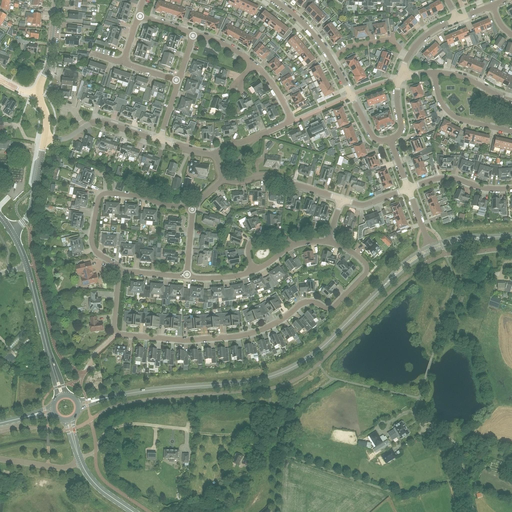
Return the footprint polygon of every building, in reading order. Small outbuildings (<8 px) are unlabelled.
[(239,8),(242,0),(236,0),(234,6),(239,8)] [(244,11),(248,2),(243,0),(242,0),(239,8),(244,11)] [(308,4),(310,6),(305,11),(307,13),(308,13),(310,15),(313,12),(317,8),(319,6),(318,6),(314,2),(315,2),(313,0),(311,0),(310,2),(308,4)] [(161,13),(164,3),(159,1),(156,11),(161,13)] [(434,4),(438,12),(443,9),(443,8),(444,8),(442,5),(441,5),(439,1),(434,4)] [(249,13),(253,5),(248,2),(244,11),(249,13)] [(429,7),(433,14),(435,13),(435,14),(438,13),(438,12),(434,4),(433,2),(428,4),(429,7)] [(121,9),(130,12),(130,11),(131,11),(132,7),(131,7),(131,6),(121,3),(119,8),(121,9)] [(167,13),(170,4),(164,3),(161,13),(162,12),(167,13)] [(428,17),(423,7),(418,10),(415,6),(414,6),(412,4),(413,4),(413,3),(411,3),(408,3),(408,4),(409,6),(411,8),(414,13),(418,11),(423,20),(428,17)] [(172,15),(175,6),(170,4),(167,13),(172,15)] [(423,7),(428,17),(429,17),(432,16),(431,15),(433,14),(429,7),(428,4),(423,7)] [(253,5),(249,13),(254,16),(258,7),(253,5)] [(177,18),(181,8),(175,6),(172,15),(178,17),(177,18)] [(310,15),(311,15),(310,16),(312,18),(313,18),(314,19),(323,11),(319,6),(317,8),(313,12),(310,15)] [(411,16),(414,13),(411,8),(409,6),(405,9),(407,11),(411,16)] [(186,19),(190,8),(186,7),(185,9),(181,8),(177,18),(183,20),(184,18),(186,19)] [(194,23),(198,13),(192,12),(193,9),(190,8),(186,19),(189,20),(189,22),(194,23)] [(129,14),(130,12),(121,9),(120,14),(128,17),(129,17),(130,14),(129,14)] [(264,22),(270,15),(267,13),(268,12),(265,10),(264,12),(261,10),(255,20),(257,22),(260,19),(264,22)] [(323,23),(330,18),(323,11),(314,19),(317,21),(316,22),(318,24),(321,21),(323,23)] [(92,19),(92,14),(70,12),(69,19),(82,20),(82,18),(85,18),(92,19)] [(200,24),(203,15),(198,13),(194,23),(195,23),(200,24)] [(128,18),(128,17),(120,14),(118,20),(126,23),(126,22),(127,22),(128,18)] [(275,19),(273,17),(273,16),(271,14),(270,15),(264,22),(269,26),(275,19)] [(206,26),(208,17),(203,15),(200,24),(206,26)] [(211,29),(214,19),(208,17),(206,26),(211,28),(210,29),(211,29)] [(214,19),(211,29),(216,30),(218,24),(222,25),(225,19),(220,17),(219,20),(214,19)] [(407,21),(413,27),(418,23),(412,17),(407,21)] [(8,24),(3,21),(0,19),(0,26),(0,27),(2,24),(6,27),(7,26),(8,24)] [(228,36),(234,27),(229,24),(230,22),(226,19),(223,26),(227,28),(223,34),(228,36)] [(274,30),(279,22),(280,21),(277,19),(276,20),(275,19),(269,26),(274,30)] [(379,25),(381,36),(385,35),(385,34),(387,34),(386,26),(389,26),(388,19),(382,20),(382,24),(379,25)] [(327,34),(335,29),(329,20),(327,23),(329,25),(323,30),(325,32),(327,34)] [(483,22),(486,30),(492,28),(489,20),(483,22)] [(381,36),(379,25),(376,25),(375,21),(369,22),(370,29),(373,28),(375,36),(377,35),(377,36),(381,36)] [(409,31),(400,21),(397,24),(400,27),(396,31),(400,35),(402,33),(403,35),(404,34),(405,35),(407,32),(407,33),(409,31)] [(411,29),(413,27),(407,21),(403,24),(400,21),(409,31),(411,29)] [(486,30),(483,22),(482,21),(479,22),(480,23),(478,24),(481,32),(486,30)] [(278,33),(284,26),(282,24),(283,24),(280,22),(280,23),(279,22),(274,30),(278,33)] [(367,29),(370,29),(369,22),(363,23),(364,27),(360,28),(362,39),(366,38),(366,37),(368,37),(367,29)] [(481,32),(478,24),(476,25),(476,24),(473,25),(473,26),(472,26),(476,34),(481,32)] [(362,39),(360,28),(357,28),(356,25),(350,26),(351,32),(355,31),(356,39),(358,38),(358,39),(362,39)] [(80,34),(81,33),(82,27),(68,26),(68,33),(80,34)] [(278,33),(277,35),(284,40),(292,32),(289,30),(290,29),(287,27),(287,28),(284,26),(278,33)] [(112,33),(120,36),(120,35),(121,35),(122,31),(121,31),(122,30),(113,27),(112,33)] [(141,33),(152,36),(153,33),(156,33),(157,29),(151,27),(150,29),(144,27),(143,30),(142,31),(141,33)] [(234,38),(239,30),(234,27),(228,36),(228,37),(229,36),(234,38)] [(330,40),(338,33),(335,29),(327,34),(331,39),(330,40)] [(461,31),(464,39),(470,37),(466,29),(463,30),(461,31)] [(239,41),(243,33),(239,30),(234,38),(239,41)] [(254,36),(250,33),(248,36),(254,38),(258,40),(259,38),(261,33),(257,31),(254,36)] [(459,41),(464,39),(461,31),(459,32),(456,33),(459,41)] [(166,41),(169,42),(179,45),(180,45),(180,44),(180,43),(180,42),(179,41),(180,39),(174,37),(175,34),(169,32),(166,41)] [(119,37),(120,36),(112,33),(110,38),(118,41),(119,41),(120,38),(119,37)] [(151,39),(152,36),(141,33),(141,34),(141,35),(141,37),(140,39),(146,41),(145,44),(152,46),(153,41),(151,39)] [(243,45),(248,36),(243,33),(239,41),(241,42),(240,43),(243,45)] [(338,33),(330,40),(334,45),(337,42),(342,38),(338,33)] [(459,41),(456,33),(455,33),(452,34),(452,35),(450,35),(454,43),(459,41)] [(292,47),(300,41),(298,38),(296,35),(295,36),(293,34),(286,41),(291,48),(292,47)] [(454,43),(450,35),(449,36),(448,35),(445,36),(446,37),(445,38),(448,46),(454,43)] [(69,44),(79,46),(79,41),(80,41),(81,36),(75,36),(75,38),(67,37),(67,41),(66,40),(65,45),(69,45),(69,44)] [(248,36),(243,45),(248,48),(254,38),(248,36)] [(22,40),(22,37),(18,37),(17,43),(25,44),(24,51),(28,51),(28,52),(37,53),(38,45),(29,44),(29,41),(26,40),(22,40)] [(500,54),(505,46),(503,44),(505,41),(500,37),(494,45),(497,48),(495,50),(500,54)] [(118,42),(118,41),(110,38),(109,42),(106,41),(105,43),(116,47),(117,46),(118,46),(119,42),(118,42)] [(258,56),(265,48),(262,46),(265,43),(259,38),(258,40),(255,44),(258,46),(253,52),(254,53),(254,54),(257,56),(257,55),(258,56)] [(296,52),(304,46),(303,45),(304,44),(302,42),(301,42),(300,41),(292,47),(296,52)] [(179,46),(179,45),(169,42),(168,45),(165,45),(163,49),(170,52),(171,49),(176,51),(177,48),(178,48),(178,47),(179,46)] [(436,43),(431,47),(439,56),(443,52),(442,51),(436,43)] [(145,44),(144,47),(139,45),(138,47),(137,47),(137,48),(136,49),(136,50),(138,51),(146,54),(147,51),(150,50),(152,46),(145,44)] [(300,56),(307,50),(304,46),(296,52),(300,56)] [(435,59),(439,56),(431,47),(429,49),(427,51),(433,58),(435,59)] [(271,58),(276,52),(270,48),(268,51),(265,48),(258,56),(259,56),(264,60),(268,55),(271,58)] [(169,54),(170,52),(163,49),(162,54),(164,56),(163,59),(174,62),(174,60),(174,59),(175,56),(169,54)] [(381,58),(389,62),(392,56),(387,54),(388,51),(382,49),(381,52),(383,53),(381,58)] [(5,56),(0,54),(0,53),(1,51),(0,50),(0,63),(2,64),(2,66),(5,69),(7,66),(10,55),(6,54),(5,56)] [(138,51),(136,50),(135,52),(135,53),(135,54),(136,54),(135,56),(141,58),(140,61),(146,63),(149,55),(146,54),(138,51)] [(304,61),(311,55),(311,54),(309,51),(309,52),(307,50),(300,56),(304,61)] [(457,61),(459,57),(462,56),(464,50),(456,54),(454,60),(457,61)] [(433,58),(427,51),(425,52),(425,53),(423,55),(423,56),(425,59),(425,58),(428,61),(433,58)] [(273,71),(280,64),(280,63),(280,64),(277,61),(281,58),(276,52),(271,58),(274,60),(268,65),(273,70),(273,71)] [(470,54),(468,53),(467,57),(463,55),(459,65),(464,67),(469,58),(470,54)] [(348,67),(358,62),(355,57),(357,56),(356,54),(352,54),(350,56),(351,59),(346,62),(348,67)] [(86,57),(78,56),(70,55),(70,57),(65,56),(64,63),(77,64),(77,62),(83,62),(83,61),(86,61),(86,57)] [(313,57),(311,55),(304,61),(307,65),(306,66),(308,69),(313,65),(311,63),(315,59),(313,57)] [(475,72),(479,62),(480,59),(475,57),(474,60),(470,69),(472,69),(472,70),(475,72)] [(387,67),(389,62),(381,58),(379,64),(387,67)] [(474,60),(469,58),(464,67),(465,68),(465,66),(470,69),(474,60)] [(174,63),(174,62),(163,59),(162,62),(159,62),(158,67),(164,69),(165,66),(171,68),(172,65),(172,66),(173,65),(173,64),(174,63)] [(479,62),(475,72),(478,73),(479,72),(481,73),(482,70),(485,71),(489,63),(484,60),(482,64),(479,62)] [(82,71),(83,75),(83,76),(86,77),(87,73),(89,74),(90,71),(93,72),(96,64),(95,64),(95,63),(92,62),(91,63),(90,62),(88,68),(84,67),(82,71)] [(202,71),(203,68),(207,69),(208,64),(202,62),(201,65),(194,62),(193,64),(191,68),(202,71)] [(352,72),(361,67),(358,62),(348,67),(349,67),(350,67),(352,72)] [(492,79),(497,70),(493,69),(495,64),(491,62),(488,68),(490,70),(487,76),(492,79)] [(99,74),(101,66),(101,65),(98,64),(98,65),(96,64),(93,72),(99,74)] [(285,73),(290,69),(286,64),(283,66),(280,64),(273,71),(273,72),(275,75),(276,74),(277,75),(282,70),(285,73)] [(385,73),(387,67),(379,64),(376,70),(377,70),(375,75),(374,76),(375,79),(381,77),(380,74),(381,71),(385,73)] [(101,66),(99,74),(104,76),(107,68),(106,67),(106,66),(103,65),(102,66),(101,66)] [(314,76),(322,71),(321,69),(321,68),(320,66),(315,68),(313,65),(311,67),(312,70),(311,70),(314,76)] [(354,78),(363,73),(361,67),(352,72),(355,77),(354,78)] [(203,72),(202,71),(191,68),(190,72),(191,72),(190,74),(197,76),(196,80),(203,82),(204,76),(202,75),(203,72)] [(284,86),(292,81),(291,78),(294,76),(290,69),(285,73),(287,77),(281,81),(281,82),(280,82),(283,86),(283,85),(284,86)] [(497,81),(504,69),(503,69),(502,73),(497,70),(492,79),(497,81)] [(502,84),(508,74),(505,73),(506,71),(504,69),(497,81),(502,84)] [(118,80),(120,72),(119,72),(120,71),(116,70),(115,70),(113,76),(110,75),(106,87),(113,89),(114,86),(110,85),(112,78),(118,80)] [(225,79),(227,72),(221,70),(219,76),(218,76),(215,84),(219,85),(219,84),(224,86),(224,85),(225,85),(226,82),(225,82),(226,79),(225,79)] [(62,85),(72,87),(73,86),(77,87),(78,74),(64,71),(63,79),(62,78),(62,85)] [(316,81),(325,77),(322,71),(314,76),(316,81)] [(123,82),(126,74),(125,74),(125,73),(122,72),(122,73),(120,72),(118,80),(123,82)] [(130,89),(132,82),(129,81),(131,75),(130,75),(131,74),(127,73),(127,74),(126,74),(123,82),(129,84),(127,88),(130,89)] [(363,73),(354,78),(357,83),(362,80),(364,83),(370,81),(368,77),(366,78),(363,73)] [(511,83),(511,75),(511,76),(508,74),(502,84),(508,87),(510,83),(511,83)] [(139,91),(140,88),(141,84),(143,79),(142,79),(142,78),(139,77),(138,78),(137,77),(135,83),(132,82),(130,89),(133,90),(134,89),(139,91)] [(319,86),(328,82),(325,77),(316,81),(319,86)] [(141,84),(140,88),(146,89),(149,81),(148,81),(148,80),(144,79),(144,80),(143,79),(141,84)] [(201,87),(203,82),(196,80),(195,83),(188,81),(188,83),(187,82),(185,86),(196,90),(197,90),(198,86),(201,87)] [(292,81),(284,86),(288,92),(294,88),(296,91),(301,88),(298,82),(294,84),(292,81),(293,81),(292,81)] [(260,82),(259,82),(255,84),(251,86),(257,95),(258,94),(260,98),(266,94),(263,90),(262,89),(263,88),(262,85),(260,82)] [(322,92),(330,87),(328,82),(319,86),(322,92)] [(158,93),(160,85),(159,85),(160,84),(156,83),(155,83),(152,91),(151,95),(151,96),(153,97),(154,92),(158,93)] [(412,94),(421,91),(418,83),(413,84),(414,87),(411,88),(412,91),(411,91),(412,94)] [(160,85),(158,93),(161,94),(160,97),(162,98),(165,91),(166,91),(167,88),(166,87),(165,86),(165,85),(162,84),(161,85),(160,85)] [(71,97),(72,87),(62,85),(62,90),(61,90),(60,96),(64,97),(64,98),(69,98),(69,97),(71,97)] [(195,93),(196,90),(185,86),(184,90),(185,90),(185,92),(192,95),(191,98),(197,100),(199,94),(195,93)] [(92,92),(88,91),(88,89),(83,87),(80,95),(84,96),(81,104),(86,105),(86,104),(88,105),(91,95),(92,92)] [(302,90),(304,89),(303,87),(301,88),(296,91),(297,94),(291,98),(294,104),(303,99),(301,96),(304,94),(302,90)] [(324,96),(325,97),(334,92),(331,87),(322,92),(324,96)] [(421,91),(412,94),(413,97),(414,97),(415,99),(423,96),(421,91)] [(100,101),(102,93),(97,92),(95,96),(91,95),(88,105),(90,106),(94,108),(97,100),(100,101)] [(377,94),(380,103),(385,101),(386,103),(390,101),(388,95),(384,96),(383,92),(377,94)] [(107,111),(111,102),(107,100),(108,95),(102,93),(100,101),(103,102),(101,110),(105,111),(105,110),(107,111)] [(375,105),(380,103),(377,94),(371,96),(375,105)] [(455,94),(449,99),(455,106),(461,101),(455,94)] [(10,102),(7,101),(8,99),(3,96),(0,101),(0,102),(3,105),(2,106),(3,106),(4,105),(7,107),(6,108),(9,109),(6,114),(9,116),(12,111),(12,112),(15,107),(16,107),(17,106),(16,103),(15,102),(13,102),(11,101),(10,102)] [(370,106),(375,105),(371,96),(366,98),(367,102),(364,103),(366,110),(371,108),(370,106)] [(119,107),(122,100),(116,98),(114,103),(111,102),(107,111),(108,112),(108,111),(110,112),(109,113),(114,114),(116,106),(119,107)] [(195,105),(197,100),(191,98),(190,101),(182,99),(182,101),(181,100),(180,104),(190,108),(191,104),(195,105)] [(219,99),(216,98),(216,99),(215,99),(213,104),(212,103),(211,108),(218,111),(218,110),(221,111),(221,109),(226,111),(228,105),(221,102),(221,101),(219,100),(219,99)] [(253,104),(250,98),(245,100),(245,101),(244,102),(243,100),(240,101),(240,100),(237,102),(237,103),(236,103),(238,108),(239,112),(247,109),(246,107),(253,104)] [(305,109),(311,107),(308,101),(305,102),(303,99),(294,104),(295,105),(294,105),(295,109),(296,108),(297,109),(304,106),(305,109)] [(127,118),(130,108),(126,107),(127,101),(122,100),(119,107),(123,108),(120,116),(125,117),(127,117),(127,118)] [(271,107),(270,105),(271,105),(269,101),(263,104),(264,108),(266,107),(267,109),(269,115),(268,115),(270,119),(271,119),(272,120),(275,118),(275,117),(279,116),(277,111),(276,112),(273,106),(271,107)] [(413,110),(421,106),(419,101),(414,103),(410,104),(411,108),(412,107),(413,110)] [(139,113),(141,106),(136,104),(133,109),(130,108),(127,118),(127,117),(129,118),(129,119),(133,120),(136,112),(139,113)] [(190,108),(180,104),(178,108),(179,108),(179,110),(186,113),(185,116),(191,118),(193,112),(192,112),(193,109),(190,108)] [(146,124),(149,114),(146,113),(147,107),(141,106),(139,113),(142,114),(140,122),(144,124),(144,123),(146,124)] [(414,115),(423,112),(421,106),(413,110),(414,112),(413,112),(414,115)] [(336,117),(344,114),(343,111),(344,111),(343,107),(339,109),(334,111),(336,117)] [(149,114),(146,124),(147,124),(148,124),(148,125),(152,126),(155,119),(159,120),(161,112),(155,110),(153,115),(149,114)] [(416,118),(417,120),(428,116),(426,111),(423,112),(414,115),(415,118),(416,118)] [(256,121),(260,120),(258,113),(251,116),(253,119),(249,121),(249,120),(245,122),(246,126),(245,126),(247,129),(248,129),(248,130),(252,128),(252,127),(258,125),(256,121)] [(387,114),(386,113),(375,117),(376,118),(373,119),(377,131),(380,130),(381,132),(385,130),(387,129),(388,129),(392,128),(391,126),(394,125),(389,113),(387,114)] [(338,122),(347,119),(346,115),(345,116),(344,114),(336,117),(338,122)] [(182,135),(185,125),(181,124),(182,119),(177,117),(174,125),(173,128),(173,129),(176,130),(175,134),(179,135),(179,134),(182,135)] [(347,119),(338,122),(340,127),(348,124),(347,122),(348,122),(347,119)] [(314,124),(319,135),(324,132),(326,137),(330,135),(325,125),(322,126),(320,121),(314,124)] [(415,131),(424,127),(426,126),(424,121),(422,122),(414,125),(415,127),(414,128),(415,131)] [(446,133),(450,124),(445,121),(440,130),(446,133)] [(185,125),(182,135),(184,136),(183,136),(188,138),(190,130),(194,131),(196,123),(191,122),(188,127),(185,125)] [(237,130),(236,123),(230,124),(231,127),(227,128),(227,127),(222,128),(222,129),(221,129),(222,133),(223,132),(224,137),(228,136),(228,135),(234,134),(234,130),(237,130)] [(319,135),(314,124),(308,126),(310,130),(306,131),(310,139),(311,139),(319,135)] [(451,136),(455,127),(450,125),(450,124),(446,133),(451,136)] [(213,126),(206,126),(206,130),(202,130),(202,134),(203,134),(203,141),(204,141),(204,142),(207,142),(207,141),(210,141),(210,136),(213,136),(213,126)] [(345,135),(354,132),(353,130),(354,129),(352,126),(349,127),(343,129),(345,135)] [(424,127),(415,131),(416,134),(417,134),(418,136),(428,132),(426,126),(424,127)] [(459,143),(461,136),(458,135),(461,129),(458,128),(458,129),(455,127),(451,136),(449,139),(459,143)] [(296,139),(297,142),(303,139),(304,142),(308,140),(304,131),(300,133),(299,129),(293,132),(293,131),(288,133),(289,134),(288,135),(289,138),(290,137),(292,141),(296,139)] [(470,142),(472,133),(469,132),(469,131),(466,130),(464,137),(461,136),(459,143),(464,144),(465,141),(470,142)] [(347,140),(356,137),(355,134),(354,134),(354,132),(345,135),(347,140)] [(476,143),(478,134),(472,133),(470,142),(469,144),(475,145),(475,143),(476,143)] [(483,135),(481,144),(487,146),(490,136),(487,135),(487,136),(483,135)] [(91,150),(93,144),(92,143),(93,139),(85,136),(83,144),(81,144),(81,143),(77,142),(77,143),(74,142),(73,148),(75,148),(75,149),(76,149),(75,151),(81,153),(83,147),(91,150)] [(356,137),(347,140),(349,146),(358,143),(357,140),(358,140),(356,137)] [(500,149),(502,140),(499,139),(499,138),(496,137),(495,145),(492,144),(490,151),(493,152),(494,147),(500,149)] [(105,152),(109,139),(104,138),(104,140),(99,138),(97,144),(100,145),(100,147),(103,148),(102,151),(105,152)] [(413,147),(421,144),(424,143),(422,138),(413,141),(410,142),(411,145),(412,145),(413,147)] [(109,139),(105,152),(107,153),(108,150),(112,151),(112,149),(116,151),(118,144),(113,142),(113,141),(109,139)] [(0,149),(13,150),(13,153),(23,154),(24,146),(14,145),(14,146),(10,146),(11,141),(0,140),(0,149)] [(506,150),(508,141),(502,140),(500,149),(506,150)] [(356,153),(365,149),(364,146),(363,147),(362,144),(354,147),(356,153)] [(421,144),(413,147),(414,150),(413,150),(414,153),(417,152),(423,150),(421,144)] [(126,159),(130,146),(126,145),(125,147),(120,145),(118,151),(121,152),(121,154),(125,155),(124,158),(126,159)] [(130,146),(126,159),(126,160),(128,160),(129,157),(133,158),(134,156),(138,158),(140,151),(134,149),(134,148),(130,146)] [(335,147),(328,150),(327,154),(334,156),(335,151),(334,151),(335,147)] [(365,149),(356,153),(358,158),(367,155),(366,153),(366,152),(365,149)] [(145,171),(151,155),(146,154),(146,155),(140,154),(138,160),(142,161),(142,163),(145,164),(142,171),(145,172),(145,171)] [(151,155),(145,171),(148,172),(151,165),(153,166),(152,170),(156,171),(160,160),(154,158),(155,156),(151,155)] [(279,168),(281,157),(265,155),(264,166),(273,167),(273,168),(279,169),(279,168)] [(366,165),(367,165),(377,161),(377,158),(376,155),(373,156),(364,159),(366,165)] [(446,170),(447,159),(443,159),(443,155),(437,155),(437,161),(441,162),(440,169),(442,169),(442,170),(446,170)] [(447,159),(446,170),(451,170),(451,169),(453,169),(453,162),(456,162),(456,161),(456,156),(450,155),(450,159),(447,159)] [(465,173),(468,162),(464,162),(466,158),(460,156),(458,162),(461,163),(459,170),(461,171),(461,172),(465,173)] [(413,166),(422,162),(420,157),(412,160),(413,162),(412,163),(413,166)] [(495,173),(496,166),(496,167),(494,166),(496,159),(493,158),(490,169),(486,168),(483,178),(487,179),(487,178),(489,179),(491,172),(495,173)] [(465,173),(469,174),(469,173),(471,174),(473,167),(476,168),(478,161),(472,160),(471,163),(468,162),(465,173)] [(189,174),(198,175),(198,174),(200,175),(200,176),(207,177),(209,165),(202,164),(202,165),(200,165),(200,162),(191,161),(189,174)] [(367,165),(369,170),(370,169),(371,169),(377,167),(380,166),(379,162),(378,163),(377,161),(367,165)] [(483,178),(486,168),(483,167),(484,163),(478,161),(476,168),(480,169),(477,176),(479,176),(479,177),(483,178)] [(416,171),(424,168),(422,162),(413,166),(414,169),(415,169),(416,171)] [(174,178),(176,173),(175,173),(177,165),(171,163),(169,170),(167,170),(165,175),(174,178)] [(80,171),(78,175),(83,176),(93,180),(95,176),(94,175),(95,173),(84,169),(85,167),(78,164),(76,168),(80,170),(80,171)] [(315,172),(316,166),(312,165),(312,167),(309,166),(309,168),(301,166),(299,173),(309,176),(311,171),(315,172)] [(506,181),(505,170),(501,170),(501,166),(496,166),(495,173),(499,173),(500,180),(502,180),(502,181),(506,181)] [(331,178),(334,169),(328,167),(327,170),(322,169),(321,172),(322,172),(320,179),(320,180),(323,181),(323,180),(327,181),(328,177),(331,178)] [(424,168),(416,171),(417,173),(416,173),(417,177),(421,176),(421,175),(426,173),(424,168)] [(380,178),(389,175),(388,172),(387,172),(386,170),(378,173),(380,178)] [(351,174),(344,172),(343,175),(339,174),(338,178),(339,178),(337,185),(338,185),(337,186),(340,187),(341,186),(344,187),(345,183),(348,184),(349,181),(351,174)] [(83,184),(90,186),(90,185),(92,184),(93,180),(83,176),(78,175),(76,180),(73,179),(71,183),(82,187),(83,184)] [(382,184),(390,180),(389,178),(390,178),(389,175),(380,178),(382,184)] [(174,178),(171,189),(179,191),(182,179),(174,178)] [(360,184),(357,183),(358,179),(352,178),(350,184),(353,185),(352,189),(358,191),(358,192),(362,193),(365,184),(361,183),(360,184)] [(390,180),(382,184),(384,189),(390,187),(393,186),(392,182),(391,183),(390,180)] [(77,199),(87,201),(88,197),(87,196),(88,194),(80,193),(81,190),(74,188),(73,195),(77,196),(77,199)] [(462,191),(459,189),(459,190),(458,190),(456,195),(455,195),(454,199),(461,202),(460,202),(463,204),(464,201),(467,203),(470,196),(465,195),(465,196),(463,195),(464,192),(462,191)] [(259,191),(259,190),(255,190),(255,191),(254,198),(253,198),(253,202),(259,202),(259,207),(264,207),(265,199),(261,199),(262,192),(259,191)] [(427,200),(435,197),(433,192),(430,193),(429,191),(427,191),(428,192),(424,194),(425,198),(426,198),(427,200)] [(237,193),(237,192),(232,193),(233,197),(232,197),(232,201),(233,201),(233,202),(238,201),(238,200),(242,200),(242,203),(248,203),(247,196),(244,196),(243,193),(237,193)] [(283,205),(284,198),(281,198),(281,194),(275,193),(275,192),(271,192),(269,201),(274,201),(274,200),(278,201),(277,204),(283,205)] [(300,201),(296,201),(297,196),(294,196),(293,195),(291,194),(291,195),(290,195),(288,205),(291,206),(290,209),(298,211),(300,201)] [(483,201),(481,201),(482,198),(479,197),(476,196),(476,197),(475,196),(474,202),(473,201),(472,206),(479,208),(478,211),(478,214),(484,216),(488,202),(483,200),(483,201)] [(428,206),(437,202),(435,197),(427,200),(428,202),(427,203),(428,206)] [(221,201),(218,198),(215,200),(212,202),(213,203),(212,203),(217,208),(217,209),(219,212),(223,208),(225,211),(230,206),(223,199),(221,201)] [(497,213),(502,213),(502,216),(507,216),(507,211),(506,211),(506,208),(506,201),(501,201),(501,202),(500,202),(500,199),(497,199),(497,198),(493,198),(493,199),(492,199),(492,205),(491,209),(497,209),(497,213)] [(87,206),(87,201),(77,199),(76,203),(72,202),(71,209),(77,210),(78,207),(85,208),(86,207),(87,206)] [(311,200),(308,199),(308,200),(307,199),(305,206),(304,205),(303,210),(307,211),(306,214),(313,216),(316,206),(313,205),(314,202),(311,201),(311,200)] [(431,211),(439,208),(437,202),(428,206),(429,209),(430,209),(431,211)] [(112,214),(113,204),(112,204),(112,203),(108,203),(108,204),(107,203),(106,211),(103,211),(102,217),(109,218),(109,214),(112,214)] [(121,219),(122,212),(119,212),(119,205),(118,204),(114,203),(114,204),(113,204),(112,214),(115,214),(115,218),(118,218),(118,220),(121,220),(121,219)] [(131,216),(132,206),(131,206),(131,205),(127,204),(127,205),(126,205),(125,213),(122,212),(121,219),(125,219),(131,220),(131,216)] [(325,205),(322,204),(321,208),(318,206),(315,217),(325,220),(326,217),(328,213),(327,213),(329,207),(328,206),(329,205),(326,204),(325,205)] [(393,213),(401,210),(400,208),(401,207),(400,204),(397,205),(391,207),(393,213)] [(140,220),(141,218),(141,214),(137,214),(138,206),(137,206),(137,205),(133,205),(133,206),(132,206),(131,216),(134,216),(134,220),(140,220)] [(442,207),(439,208),(431,211),(432,213),(431,213),(432,217),(436,216),(436,215),(440,214),(444,212),(442,207)] [(84,223),(84,219),(84,217),(84,216),(76,215),(77,212),(71,210),(69,220),(73,221),(84,223)] [(150,221),(151,211),(150,211),(150,210),(146,210),(146,211),(144,211),(144,218),(141,218),(140,220),(140,224),(146,225),(147,221),(150,221)] [(395,218),(404,215),(403,212),(402,212),(401,210),(393,213),(395,218)] [(151,211),(150,221),(153,222),(152,225),(159,226),(159,220),(156,220),(157,212),(156,212),(156,211),(152,211),(151,211)] [(353,230),(355,223),(352,222),(354,215),(348,213),(344,224),(350,226),(349,229),(353,230)] [(371,215),(375,225),(379,224),(380,226),(385,224),(383,219),(380,220),(377,213),(371,215)] [(221,217),(210,214),(209,217),(205,216),(204,219),(203,219),(202,222),(203,222),(203,223),(210,225),(209,226),(213,227),(214,223),(219,224),(221,217)] [(276,217),(276,215),(266,216),(266,221),(267,221),(268,226),(269,226),(269,227),(272,227),(272,226),(275,226),(274,223),(276,223),(281,223),(280,216),(276,217)] [(362,225),(364,229),(369,228),(370,229),(376,227),(375,225),(371,215),(364,217),(367,224),(365,224),(362,225)] [(397,224),(405,221),(404,218),(405,218),(404,215),(395,218),(394,219),(394,220),(396,220),(397,224)] [(182,224),(182,220),(181,220),(174,219),(174,218),(170,218),(169,222),(165,222),(164,229),(176,230),(176,226),(181,227),(181,223),(182,224)] [(260,224),(257,218),(254,219),(253,218),(244,223),(243,224),(245,228),(247,227),(249,231),(250,231),(250,232),(253,230),(255,228),(254,226),(256,225),(256,226),(260,224)] [(84,223),(73,221),(72,225),(65,224),(62,225),(62,228),(64,230),(71,231),(72,228),(81,230),(82,228),(83,227),(84,223)] [(402,228),(403,230),(405,229),(405,228),(409,227),(407,223),(406,223),(405,221),(397,224),(398,226),(399,229),(402,228)] [(400,231),(403,230),(402,228),(399,229),(398,226),(397,226),(398,230),(397,232),(389,235),(390,237),(401,233),(400,231)] [(350,238),(352,234),(342,228),(340,232),(350,238)] [(241,236),(243,232),(236,229),(234,235),(233,235),(230,242),(234,244),(235,243),(240,245),(240,244),(241,244),(242,241),(241,241),(242,238),(240,237),(240,235),(241,236)] [(109,247),(110,236),(107,236),(108,232),(101,232),(101,238),(104,238),(103,246),(104,246),(104,247),(108,247),(108,246),(109,247)] [(180,243),(181,239),(180,239),(180,236),(176,236),(176,232),(166,232),(165,238),(169,239),(168,243),(172,243),(172,242),(179,243),(179,242),(180,243)] [(219,239),(219,233),(205,232),(205,235),(202,235),(201,242),(200,242),(200,246),(204,247),(204,248),(207,248),(207,247),(209,247),(209,242),(208,242),(208,238),(219,239)] [(119,240),(120,240),(120,233),(114,233),(113,237),(110,236),(109,247),(110,247),(114,248),(114,247),(115,247),(116,239),(119,240)] [(72,247),(82,245),(81,240),(80,239),(80,238),(74,239),(73,236),(65,238),(66,242),(67,241),(68,244),(71,243),(72,247)] [(389,247),(392,243),(384,236),(381,240),(389,247)] [(379,247),(374,242),(373,243),(371,241),(372,241),(368,237),(362,244),(366,247),(366,246),(368,248),(365,251),(369,254),(369,253),(372,255),(376,251),(377,252),(380,249),(378,248),(379,247)] [(119,241),(120,240),(119,240),(119,247),(122,247),(121,255),(123,255),(122,256),(127,256),(128,256),(128,246),(125,245),(126,241),(119,241)] [(138,247),(138,244),(138,243),(132,242),(132,246),(128,246),(128,256),(129,256),(128,256),(133,257),(133,256),(134,256),(134,249),(138,249),(138,247)] [(147,251),(144,251),(144,247),(144,246),(143,244),(138,244),(138,247),(138,249),(137,253),(141,253),(140,261),(141,261),(141,262),(145,262),(145,261),(146,261),(147,251)] [(82,245),(72,247),(73,251),(69,252),(68,254),(69,258),(78,256),(77,253),(83,252),(83,250),(83,249),(82,245)] [(147,251),(146,261),(147,261),(147,262),(151,263),(151,262),(152,262),(153,254),(156,254),(157,248),(150,248),(147,247),(147,251)] [(179,262),(179,258),(178,258),(178,255),(175,255),(175,251),(164,250),(164,257),(167,257),(167,261),(171,261),(171,262),(178,263),(178,262),(179,262)] [(236,257),(235,255),(236,255),(235,250),(229,251),(229,256),(228,256),(230,266),(234,265),(234,264),(240,263),(239,260),(240,260),(239,257),(238,256),(236,257)] [(210,258),(211,252),(204,251),(203,255),(200,254),(199,261),(198,260),(198,265),(202,265),(202,266),(205,267),(206,266),(207,266),(207,261),(206,261),(207,257),(210,258)] [(335,265),(336,258),(330,256),(331,253),(324,251),(323,256),(322,257),(322,259),(322,260),(322,262),(329,264),(329,263),(335,265)] [(314,259),(312,252),(304,253),(306,264),(310,263),(311,266),(317,265),(317,259),(314,259)] [(302,266),(298,257),(293,261),(291,259),(289,260),(288,260),(286,262),(285,263),(289,267),(288,268),(290,272),(295,269),(296,270),(302,266)] [(348,266),(343,261),(338,266),(343,271),(342,271),(348,277),(356,269),(355,268),(355,267),(354,266),(353,266),(350,263),(348,266)] [(83,265),(83,262),(79,263),(80,265),(76,266),(78,274),(81,273),(83,278),(82,278),(83,286),(99,283),(97,275),(93,276),(92,271),(93,271),(91,263),(83,265)] [(274,271),(280,279),(282,277),(284,280),(290,277),(286,271),(283,274),(279,267),(278,268),(278,267),(274,269),(275,270),(274,271)] [(280,279),(274,271),(273,271),(273,270),(269,273),(270,273),(269,274),(273,280),(269,283),(272,289),(272,288),(279,284),(277,281),(280,279)] [(272,289),(269,283),(265,285),(262,278),(261,278),(261,277),(257,279),(257,280),(256,280),(260,289),(263,288),(264,292),(272,289)] [(260,289),(256,280),(255,280),(255,279),(251,281),(252,282),(251,282),(254,289),(249,291),(251,297),(259,294),(257,290),(260,289)] [(137,293),(138,283),(137,283),(137,282),(133,282),(133,283),(132,282),(131,290),(127,290),(126,296),(133,297),(134,293),(137,293)] [(146,298),(147,291),(143,291),(144,284),(143,283),(139,282),(139,283),(138,283),(137,293),(140,293),(140,297),(146,298)] [(314,292),(314,287),(315,287),(314,282),(306,283),(306,285),(299,285),(300,292),(305,292),(305,291),(307,291),(307,293),(310,293),(314,293),(314,292)] [(157,295),(157,285),(157,284),(153,283),(152,284),(151,284),(151,292),(147,291),(146,298),(153,298),(154,295),(157,295)] [(333,291),(337,287),(332,283),(327,288),(326,287),(321,293),(324,295),(328,298),(329,298),(331,296),(331,295),(333,293),(331,292),(333,291)] [(166,300),(167,293),(163,293),(164,285),(163,285),(163,284),(158,284),(158,285),(157,285),(157,295),(160,295),(159,299),(166,300)] [(251,297),(249,291),(245,292),(243,285),(242,285),(242,284),(238,285),(237,286),(239,296),(242,295),(243,299),(251,297)] [(167,293),(166,300),(176,300),(176,297),(177,286),(176,286),(172,285),(172,286),(171,286),(171,294),(167,293)] [(239,296),(237,286),(236,286),(236,285),(232,286),(232,287),(231,287),(232,294),(228,295),(229,301),(237,300),(236,296),(239,296)] [(298,291),(296,285),(290,288),(291,289),(289,290),(289,289),(282,294),(284,297),(285,297),(288,302),(289,301),(289,302),(292,300),(292,299),(294,298),(292,295),(294,294),(298,291)] [(176,297),(179,297),(179,301),(186,301),(187,295),(183,295),(183,287),(182,287),(182,286),(178,286),(177,286),(176,297)] [(193,302),(193,298),(196,298),(197,288),(196,288),(196,287),(192,287),(192,288),(191,288),(190,295),(187,295),(186,301),(193,302)] [(207,303),(207,297),(203,296),(203,289),(202,289),(202,288),(198,287),(198,288),(197,288),(196,298),(199,299),(199,302),(207,303)] [(225,302),(229,301),(228,295),(224,295),(224,288),(222,288),(222,287),(218,287),(218,288),(217,288),(218,298),(221,298),(222,302),(225,302)] [(210,303),(215,303),(215,299),(218,298),(217,288),(216,288),(212,288),(212,289),(211,289),(212,296),(207,297),(207,303),(208,306),(210,306),(210,303)] [(92,311),(98,311),(98,309),(102,308),(102,299),(99,299),(98,299),(97,292),(91,292),(92,299),(90,300),(90,309),(92,309),(92,311)] [(276,312),(277,312),(280,310),(279,310),(279,309),(281,308),(277,302),(280,300),(276,294),(271,298),(273,301),(270,303),(276,312)] [(276,312),(270,303),(267,305),(265,301),(260,305),(263,311),(267,308),(271,314),(273,313),(273,314),(276,312)] [(260,312),(263,311),(260,305),(255,307),(256,310),(253,312),(257,322),(260,321),(260,320),(262,319),(260,312)] [(257,322),(253,312),(252,311),(249,312),(248,309),(243,311),(245,318),(248,316),(250,323),(253,322),(253,323),(256,322),(257,322)] [(312,313),(310,310),(308,312),(308,311),(305,313),(306,314),(305,315),(309,320),(306,322),(312,329),(317,325),(313,321),(316,318),(314,316),(315,315),(313,312),(312,313)] [(133,327),(134,315),(131,314),(131,312),(125,311),(124,318),(128,318),(127,325),(130,326),(129,326),(129,327),(133,327)] [(138,312),(138,315),(134,315),(133,327),(137,327),(137,326),(139,326),(140,319),(143,320),(144,315),(144,313),(138,312)] [(232,317),(233,328),(236,327),(236,326),(239,326),(238,319),(241,319),(241,312),(235,313),(235,316),(232,317)] [(143,320),(147,320),(146,327),(149,327),(149,328),(148,328),(152,329),(153,317),(153,314),(150,314),(150,313),(144,313),(144,315),(143,320)] [(233,328),(232,317),(228,317),(228,313),(222,314),(222,321),(226,320),(226,327),(229,327),(229,328),(233,328)] [(157,318),(153,317),(152,329),(156,329),(156,328),(158,328),(159,321),(162,321),(163,314),(157,314),(157,318)] [(162,321),(166,322),(165,329),(168,329),(168,330),(167,330),(171,330),(172,324),(172,318),(172,315),(163,314),(162,321)] [(219,328),(219,321),(222,321),(222,314),(216,314),(216,318),(213,318),(213,329),(213,330),(214,329),(217,329),(217,328),(219,328)] [(200,322),(203,322),(203,315),(197,316),(197,319),(194,320),(194,331),(195,331),(198,331),(198,330),(200,329),(200,322)] [(213,329),(213,318),(209,319),(209,315),(203,315),(203,322),(207,322),(207,329),(210,329),(210,330),(213,329)] [(172,318),(172,324),(171,330),(175,331),(175,330),(177,330),(178,323),(181,323),(182,316),(176,316),(176,318),(172,318)] [(194,331),(194,320),(190,320),(190,316),(184,317),(184,323),(188,323),(188,330),(191,330),(191,331),(194,331)] [(99,323),(97,322),(97,317),(90,318),(91,324),(90,324),(91,332),(95,332),(96,333),(98,332),(99,331),(104,331),(103,322),(99,323)] [(301,323),(298,320),(297,321),(296,321),(294,323),(293,324),(299,332),(304,328),(307,332),(311,329),(304,321),(301,323)] [(290,332),(288,328),(286,329),(286,328),(283,330),(283,331),(282,332),(287,340),(292,337),(295,341),(296,340),(299,338),(293,329),(290,332)] [(275,336),(274,335),(271,336),(272,337),(270,338),(274,347),(280,344),(282,349),(286,347),(282,337),(278,339),(276,335),(275,336)] [(262,341),(262,340),(259,341),(259,342),(258,342),(261,352),(262,355),(272,352),(270,345),(266,346),(264,340),(262,341)] [(250,345),(250,344),(246,344),(247,345),(245,346),(247,355),(253,354),(254,358),(254,359),(258,358),(258,357),(257,348),(252,348),(252,344),(250,345)] [(242,350),(239,351),(238,347),(237,347),(237,346),(233,346),(233,347),(232,347),(233,357),(236,357),(237,361),(243,360),(242,350)] [(120,347),(116,347),(115,350),(113,350),(113,354),(115,354),(115,355),(123,356),(122,362),(130,362),(131,353),(127,352),(128,348),(123,347),(120,347)] [(142,362),(141,363),(146,363),(147,353),(143,353),(143,348),(141,348),(142,347),(138,347),(138,348),(137,348),(135,362),(142,362)] [(223,348),(223,347),(220,347),(220,348),(218,349),(219,359),(223,358),(223,362),(229,362),(229,354),(225,355),(225,348),(223,348)] [(148,362),(155,363),(155,367),(160,367),(161,355),(156,355),(157,350),(155,349),(155,348),(152,348),(152,349),(150,349),(150,353),(149,353),(148,362)] [(209,349),(209,348),(206,348),(206,349),(204,350),(205,360),(211,359),(212,364),(216,363),(216,353),(211,353),(211,349),(209,349)] [(169,351),(169,350),(166,349),(166,350),(164,350),(163,360),(169,361),(169,365),(173,366),(174,355),(170,355),(171,351),(169,351)] [(196,350),(196,349),(192,349),(192,350),(191,351),(191,361),(198,360),(198,365),(203,365),(202,354),(198,354),(197,350),(196,350)] [(182,351),(182,350),(179,350),(179,351),(177,351),(177,361),(184,361),(184,366),(188,366),(188,355),(184,355),(184,351),(182,351)] [(390,437),(406,428),(404,425),(405,425),(403,422),(402,422),(398,424),(397,423),(394,425),(394,426),(393,427),(394,430),(390,432),(389,436),(390,437)] [(406,428),(390,437),(392,441),(398,437),(400,440),(405,437),(406,438),(409,436),(408,435),(409,434),(409,433),(410,433),(408,429),(407,430),(406,428)] [(376,447),(382,442),(376,432),(369,436),(376,447)] [(389,444),(387,440),(373,449),(375,453),(389,444)] [(386,463),(396,457),(392,450),(382,456),(386,463)] [(147,459),(156,459),(156,451),(147,451),(147,459)] [(178,459),(179,451),(164,451),(164,459),(169,459),(169,461),(174,461),(174,459),(178,459)] [(239,465),(243,456),(236,453),(232,462),(239,465)] [(248,466),(251,460),(245,457),(242,464),(248,466)]
